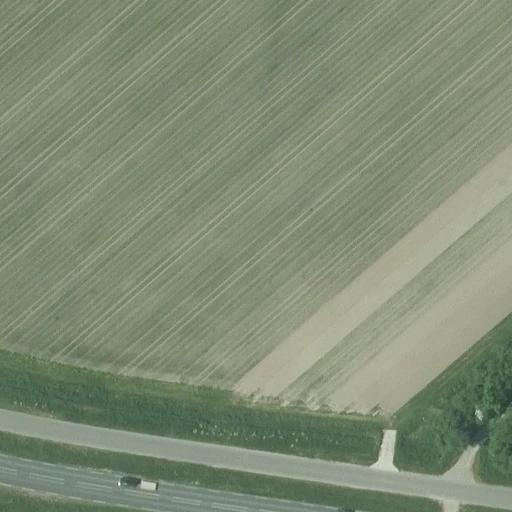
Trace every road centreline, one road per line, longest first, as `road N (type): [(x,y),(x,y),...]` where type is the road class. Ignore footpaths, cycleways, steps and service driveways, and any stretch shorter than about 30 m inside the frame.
road 1 (unclassified): [(0,418),(511,499)]
road 2 (primary): [(254,511),(0,469)]
